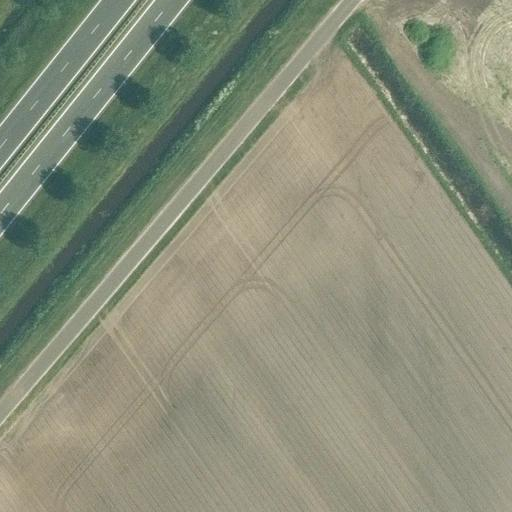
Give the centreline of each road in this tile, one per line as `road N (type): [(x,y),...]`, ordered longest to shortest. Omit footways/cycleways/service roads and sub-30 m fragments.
road 1 (unclassified): [(0,420),(353,0)]
road 2 (trunk): [(0,212),(171,0)]
road 3 (trunk): [(116,0),(0,144)]
